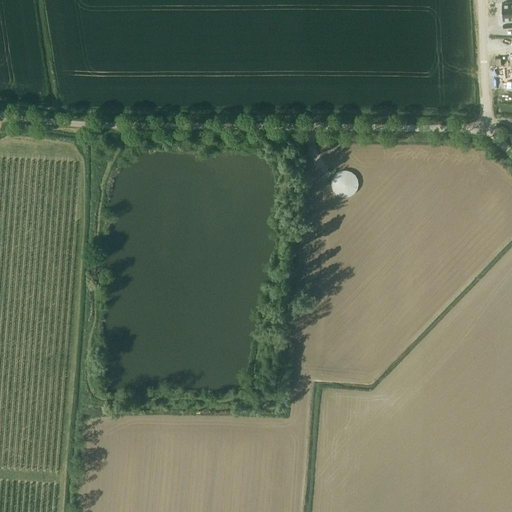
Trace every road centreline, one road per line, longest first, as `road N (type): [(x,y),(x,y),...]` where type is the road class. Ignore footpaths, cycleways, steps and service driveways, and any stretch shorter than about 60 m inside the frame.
road 1 (unclassified): [(486,126),(140,126),(0,115)]
road 2 (unclassified): [(486,126),(480,0)]
